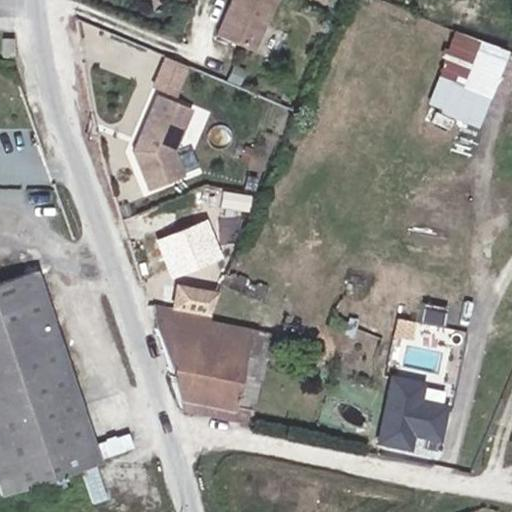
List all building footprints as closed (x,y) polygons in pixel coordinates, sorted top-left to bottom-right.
[(242,41),(259,0),(216,0),(205,25),(242,41)] [(425,94),(477,112),(500,46),(503,37),(452,19),(425,94)] [(11,53),(11,35),(1,34),(1,53),(11,53)] [(141,175),(142,175),(178,165),(169,140),(186,98),(150,82),(126,139),(141,175)] [(195,242),(223,242),(223,204),(195,204),(195,242)] [(0,492),(1,496),(98,464),(34,271),(0,282),(0,492)] [(202,305),(210,285),(172,281),(170,300),(202,305)] [(148,298),(165,362),(186,367),(180,396),(229,408),(243,342),(203,334),(208,305),(202,305),(170,300),(148,298)] [(386,376),(364,430),(395,442),(416,388),(386,376)]
